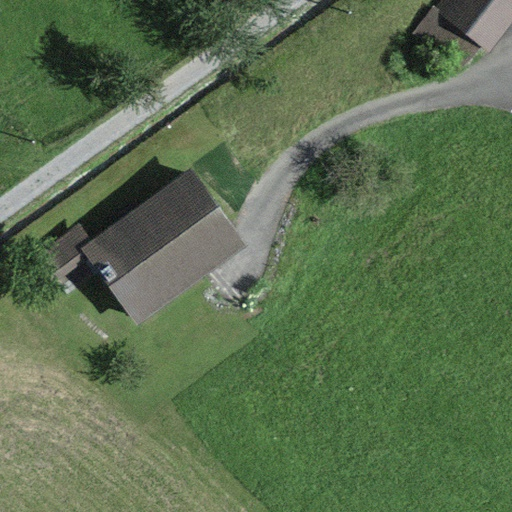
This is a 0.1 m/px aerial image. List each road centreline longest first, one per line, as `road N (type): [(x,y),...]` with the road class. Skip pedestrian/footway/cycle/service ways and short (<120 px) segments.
road 1 (track): [(0,206),(282,0)]
road 2 (unknown): [(511,63),(332,135),(291,164),(267,212)]
